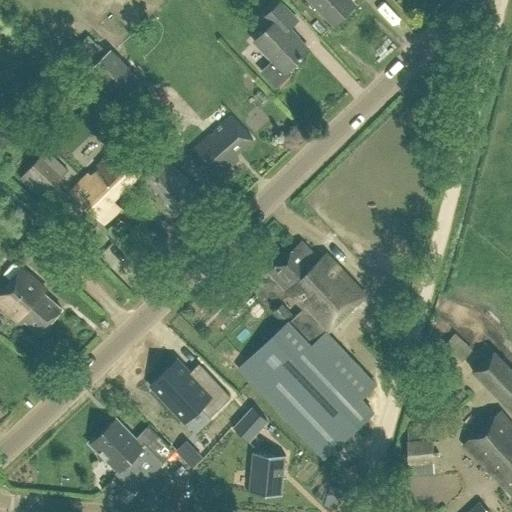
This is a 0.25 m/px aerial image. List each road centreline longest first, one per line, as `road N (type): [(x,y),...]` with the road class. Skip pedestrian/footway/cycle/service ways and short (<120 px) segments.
road 1 (tertiary): [(0,453),(475,0)]
road 2 (track): [(367,511),(498,0)]
road 3 (track): [(136,323),(0,200)]
